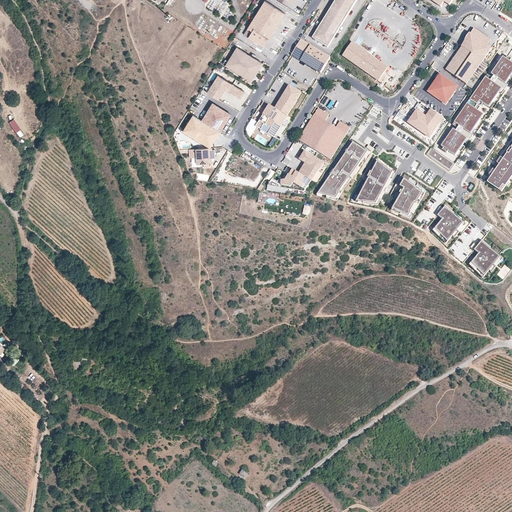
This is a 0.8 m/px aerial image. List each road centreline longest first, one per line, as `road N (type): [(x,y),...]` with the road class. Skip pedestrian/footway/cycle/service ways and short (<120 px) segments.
road 1 (residential): [(317,0),(238,126),(239,141),(262,155),(279,153),(332,72),(387,102)]
road 2 (unclassified): [(266,511),(415,392),(511,342)]
